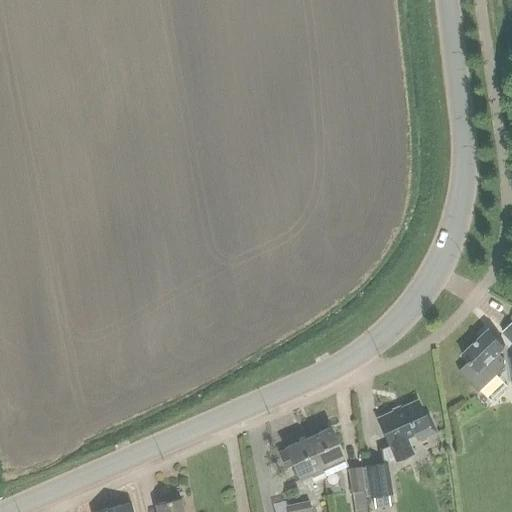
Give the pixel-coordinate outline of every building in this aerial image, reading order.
[(511,323),(502,333),(511,343),(511,323)] [(462,356),(469,364),(460,372),(480,393),(505,368),(505,361),(504,360),(499,354),(505,348),(489,331),(462,356)] [(377,420),(396,462),(413,454),(406,440),(415,436),(417,441),(436,433),(429,417),(425,418),(418,402),(377,420)] [(347,468),(344,462),(329,428),(307,438),(322,472),(324,478),(347,468)] [(324,478),(322,472),(307,438),(284,448),(285,450),(278,454),(284,469),(292,466),(299,482),(310,478),(313,484),(325,478),(324,478)] [(368,468),(360,469),(363,491),(364,491),(366,498),(368,498),(368,500),(372,499),(374,510),(389,507),(387,496),(389,496),(384,464),(368,467),(368,468)] [(366,511),(363,491),(360,469),(360,468),(348,470),(354,511),(366,511)] [(182,511),(180,500),(154,506),(155,511),(182,511)] [(286,506),(285,501),(273,504),(275,511),(311,511),(309,501),(286,506)]
